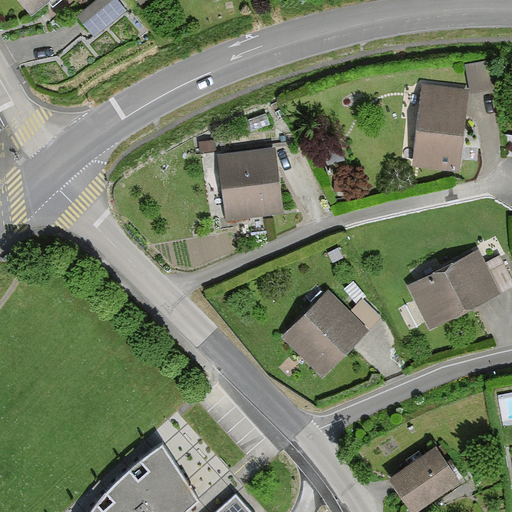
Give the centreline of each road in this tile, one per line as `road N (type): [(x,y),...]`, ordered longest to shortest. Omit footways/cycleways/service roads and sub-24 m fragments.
road 1 (tertiary): [(511,12),(389,20),(244,58),(122,119),(52,167)]
road 2 (residential): [(299,436),(78,207),(52,167)]
road 3 (residential): [(511,361),(299,436)]
